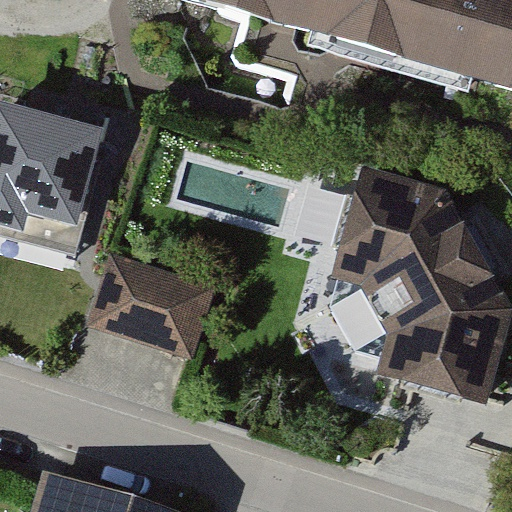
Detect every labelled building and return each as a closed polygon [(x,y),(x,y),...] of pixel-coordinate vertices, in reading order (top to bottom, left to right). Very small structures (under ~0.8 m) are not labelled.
[(511,0),(163,0),(511,92),(511,0)] [(103,142),(0,111),(0,234),(23,242),(29,221),(75,234),(103,142)] [(511,294),(447,193),(363,177),(337,288),(366,295),(393,338),(382,386),(495,421),(511,350),(511,294)] [(217,289),(116,259),(95,330),(196,360),(217,289)] [(133,511),(49,487),(40,511),(133,511)]
